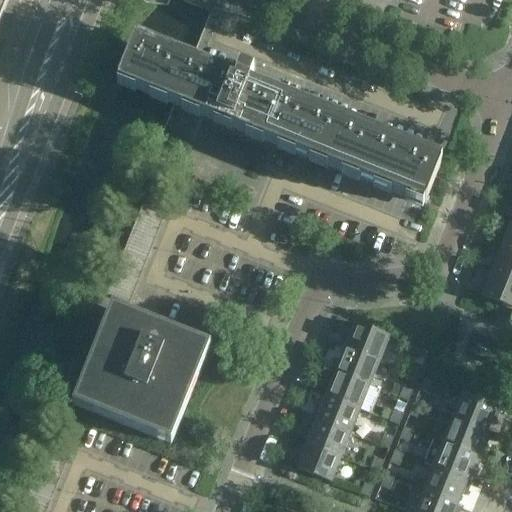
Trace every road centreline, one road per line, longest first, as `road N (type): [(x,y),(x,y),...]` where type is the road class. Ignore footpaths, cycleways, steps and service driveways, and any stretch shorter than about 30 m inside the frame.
road 1 (residential): [(235,511),(320,301),(334,285),(441,257),(457,242),(508,103)]
road 2 (residential): [(508,103),(270,0)]
road 3 (unknown): [(276,2),(285,67),(439,125)]
road 4 (tertiary): [(0,213),(85,0)]
